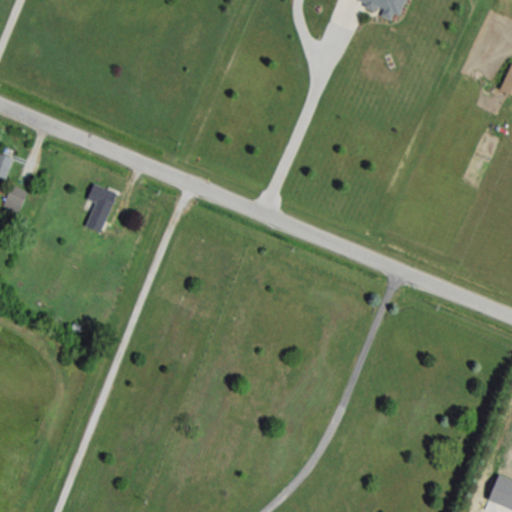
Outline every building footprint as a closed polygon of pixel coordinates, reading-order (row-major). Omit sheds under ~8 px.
[(403,0),(343,0),(398,18),(403,0)] [(498,89),(511,96),(511,63),(498,89)] [(0,178),(4,181),(12,160),(0,154),(0,178)] [(27,193),(10,185),(0,205),(0,206),(17,214),(27,193)] [(84,228),(102,233),(114,192),(91,185),(86,201),(91,203),(84,228)]
